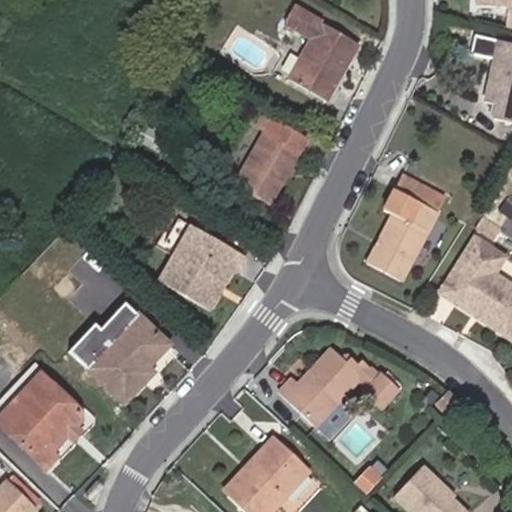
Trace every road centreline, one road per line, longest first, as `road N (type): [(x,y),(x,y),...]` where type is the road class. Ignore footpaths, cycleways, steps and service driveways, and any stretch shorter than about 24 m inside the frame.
road 1 (residential): [(303,272),(403,83),(411,0)]
road 2 (residential): [(132,511),(189,426),(265,336),(303,272)]
road 3 (residential): [(303,272),(499,399),(511,418)]
